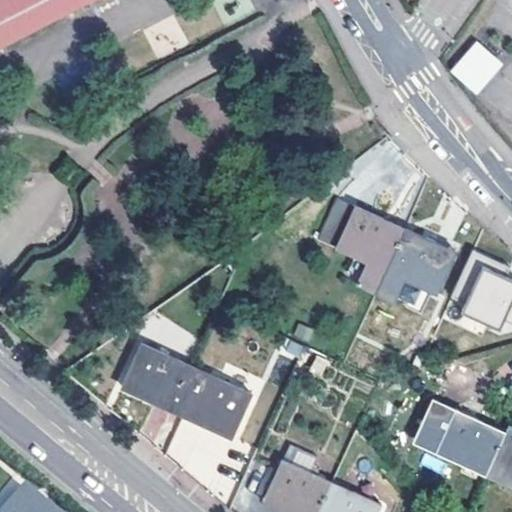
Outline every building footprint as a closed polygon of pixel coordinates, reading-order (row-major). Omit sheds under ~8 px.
[(0,0),(0,47),(92,0),(0,0)] [(474,42),(449,72),(474,94),(500,64),(474,42)] [(358,206),(338,246),(388,269),(404,233),(382,224),(385,218),(358,206)] [(388,269),(438,292),(457,250),(428,237),(425,243),(404,233),(388,269)] [(511,334),(511,269),(472,251),(447,303),(511,334)] [(144,341),(123,383),(182,412),(192,393),(181,388),(190,370),(169,360),(172,354),(144,341)] [(182,412),(231,435),(252,393),(224,379),(221,385),(190,370),(181,388),(192,393),(182,412)] [(433,400),(414,441),(487,475),(504,437),(482,427),(484,423),(433,400)] [(511,440),(504,437),(487,475),(511,485),(511,440)] [(284,458),(264,499),(291,511),(318,511),(330,487),(309,478),(311,472),(284,458)] [(0,506),(18,486),(11,480),(0,492),(0,506)] [(318,511),(378,511),(381,504),(354,492),(351,497),(330,487),(318,511)] [(2,511),(47,511),(21,489),(2,511)]
